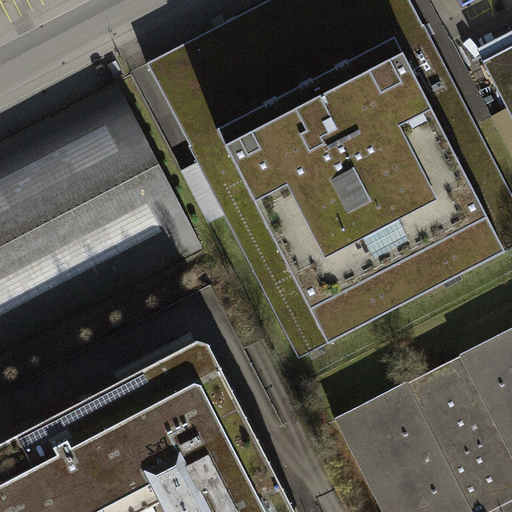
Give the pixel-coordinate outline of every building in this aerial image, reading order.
[(211,35),(149,67),(190,146),(189,147),(198,163),(224,213),(299,358),(327,344),(328,344),(506,252),(505,251),(511,248),(511,194),(424,25),(423,25),(409,0),(270,0),(209,32),(211,35)] [(511,47),(483,63),(511,117),(511,47)] [(116,83),(0,142),(0,353),(203,249),(116,83)] [(492,116),(498,128),(511,122),(505,110),(492,116)] [(224,213),(198,163),(183,170),(209,221),(224,213)] [(337,418),(384,511),(490,511),(511,501),(511,329),(461,355),(462,356),(407,384),(406,383),(337,418)] [(0,511),(140,511),(160,502),(165,511),(295,511),(209,345),(197,342),(0,444),(0,511)] [(511,511),(511,501),(490,511),(511,511)]
